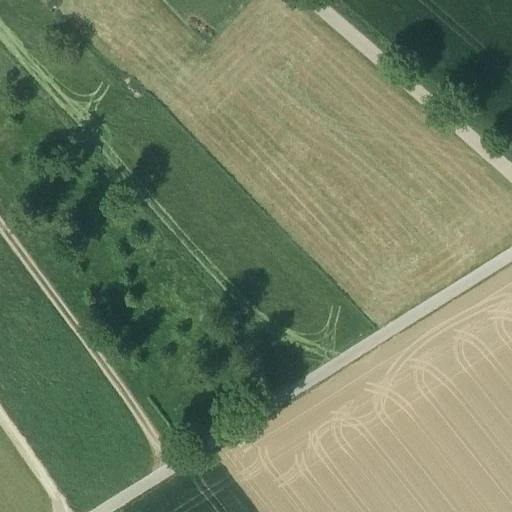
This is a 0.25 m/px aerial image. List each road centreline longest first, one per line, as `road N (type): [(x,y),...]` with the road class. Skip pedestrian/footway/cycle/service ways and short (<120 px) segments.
road 1 (track): [(103,511),(511,254)]
road 2 (track): [(511,173),(313,0)]
